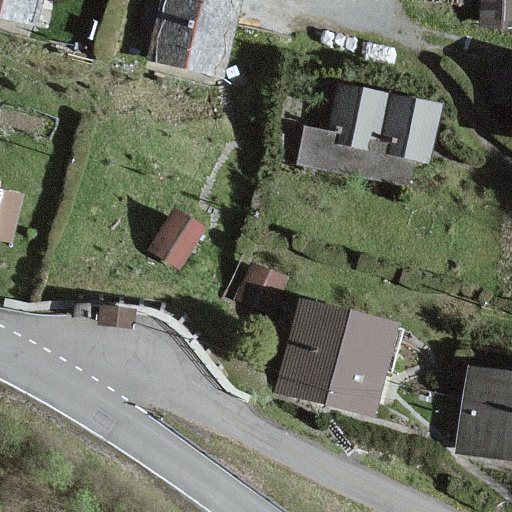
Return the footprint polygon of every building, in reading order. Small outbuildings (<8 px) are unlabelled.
[(30,0),(0,0),(0,16),(26,22),(30,0)] [(231,5),(209,0),(154,0),(142,63),(215,78),(231,5)] [(511,0),(478,0),(478,30),(511,30),(511,0)] [(430,114),(334,97),(326,139),(302,135),(297,164),(402,183),(407,156),(422,159),(430,114)] [(384,333),(299,314),(281,393),(366,411),(384,333)] [(511,387),(462,381),(453,454),(511,462),(511,387)]
